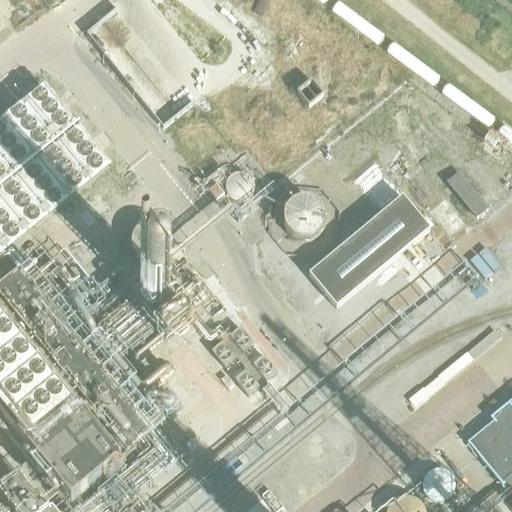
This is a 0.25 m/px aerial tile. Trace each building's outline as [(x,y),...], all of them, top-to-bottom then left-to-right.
[(155,58),(167,49),(136,1),(123,9),(155,58)] [(121,11),(93,34),(168,127),(197,104),(121,11)] [(314,106),(327,97),(317,84),(305,93),(314,106)] [(0,254),(109,167),(43,86),(0,120),(0,254)] [(226,187),(243,207),(261,191),(244,171),(226,187)] [(458,177),(448,185),(477,220),(487,212),(458,177)] [(402,200),(309,279),(337,312),(430,233),(402,200)] [(324,230),(324,226),(323,219),(321,216),(319,212),(312,208),(305,206),(298,207),(293,209),(291,211),(288,213),(285,218),(284,221),(284,225),(285,232),(288,239),(291,242),(295,244),(302,246),(309,246),(314,244),(317,242),(320,239),(323,234),(324,230)] [(167,246),(167,241),(166,234),(162,228),(156,223),(152,221),(148,220),(141,221),(137,223),(133,225),(130,229),(128,232),(126,236),(126,241),(127,248),(131,255),(137,260),(140,261),(145,262),(149,262),(154,261),(157,259),(161,256),(164,252),(165,250),(167,246)] [(152,295),(157,315),(176,310),(170,290),(152,295)] [(0,421),(2,424),(17,443),(52,486),(64,499),(71,508),(120,467),(98,441),(67,403),(65,401),(52,385),(0,321),(0,421)] [(277,375),(240,329),(209,354),(247,399),(277,375)] [(468,446),(504,489),(511,482),(511,403),(490,422),(493,425),(468,446)] [(450,489),(450,486),(449,480),(446,475),(441,472),(435,470),(431,471),(429,472),(424,475),(421,480),(420,486),(420,491),(423,496),(425,498),(429,500),(434,501),(440,500),(445,497),(449,492),(450,489)] [(52,486),(46,491),(58,504),(64,499),(52,486)] [(421,511),(421,510),(419,507),(417,504),(412,500),(408,499),(403,498),(398,499),(394,500),(389,504),(386,508),(385,511),(384,511),(421,511)]
